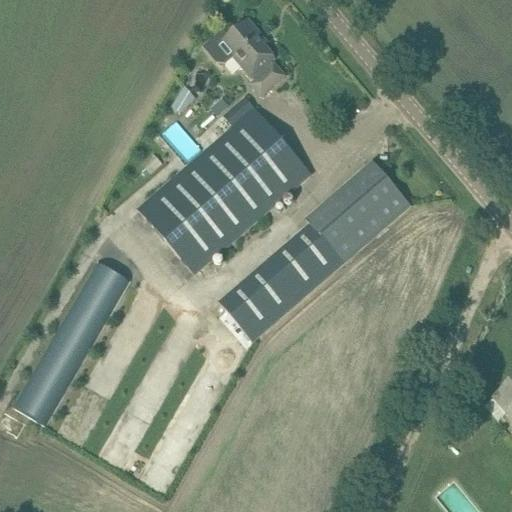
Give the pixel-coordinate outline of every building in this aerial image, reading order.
[(247,22),(228,39),(223,33),(204,50),(206,52),(217,64),(225,65),(233,59),(254,84),(251,87),(262,99),(285,79),(274,66),(273,68),(270,65),(275,60),(258,41),(262,38),(247,22)] [(181,115),(195,99),(184,89),(171,108),(181,115)] [(223,119),(233,130),(138,212),(194,277),(310,176),(254,112),(244,100),(223,119)] [(147,179),(158,169),(162,165),(154,155),(138,169),(147,179)] [(307,223),(312,228),(220,307),(252,344),(410,208),(373,166),(307,223)] [(96,265),(12,410),(46,429),(129,284),(96,265)] [(176,331),(140,395),(156,404),(151,411),(169,421),(209,349),(176,331)] [(511,384),(484,408),(497,424),(507,415),(511,420),(511,384)]
